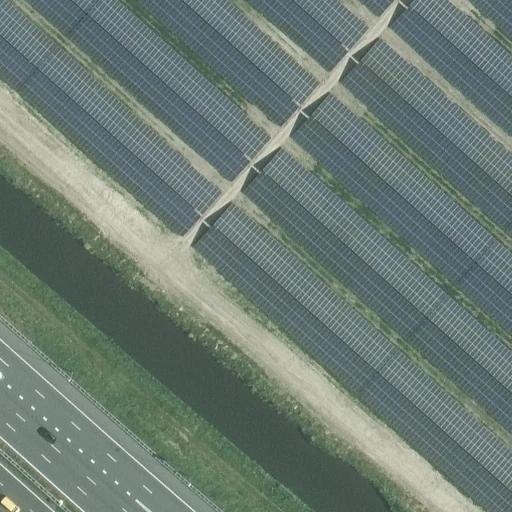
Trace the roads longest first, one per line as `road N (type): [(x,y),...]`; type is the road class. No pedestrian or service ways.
road 1 (motorway): [(157,511),(0,395)]
road 2 (motorway): [(128,511),(0,395)]
